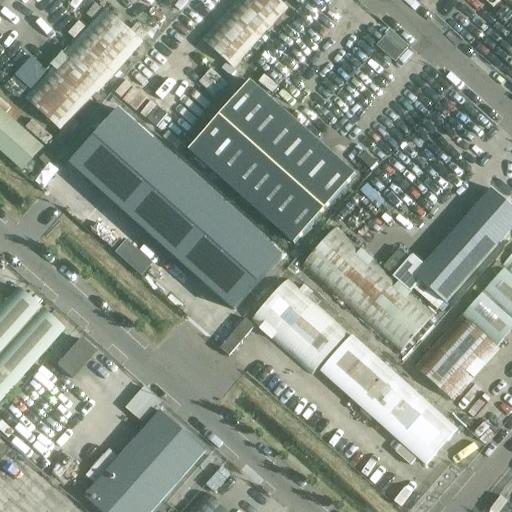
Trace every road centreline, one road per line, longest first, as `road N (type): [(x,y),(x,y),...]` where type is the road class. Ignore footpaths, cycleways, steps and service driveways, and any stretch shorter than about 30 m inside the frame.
road 1 (unclassified): [(313,511),(0,234)]
road 2 (unclassified): [(511,109),(388,0)]
